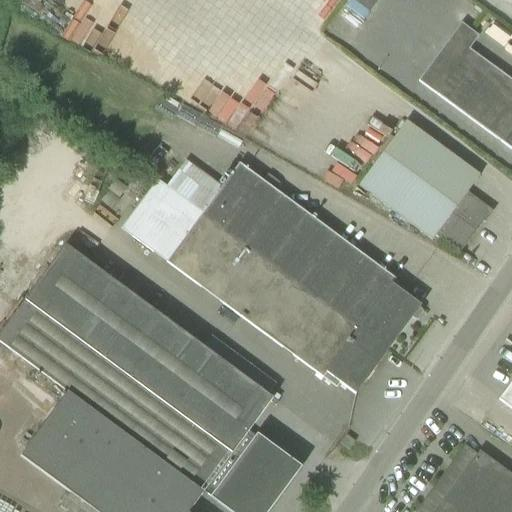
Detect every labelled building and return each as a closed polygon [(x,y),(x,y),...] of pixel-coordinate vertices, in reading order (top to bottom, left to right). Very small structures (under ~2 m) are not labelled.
[(184,26),(196,6),(186,0),(174,19),(184,26)] [(344,0),(341,5),(360,19),(373,0),(344,0)] [(460,24),(448,40),(418,82),(511,151),(511,81),(469,50),(478,37),(460,24)] [(269,79),(280,86),(292,66),(278,58),(279,55),(253,40),(208,116),(236,132),(261,90),(262,91),(269,79)] [(406,123),(359,187),(415,229),(431,241),(434,237),(459,255),(475,233),(486,217),(485,209),(465,195),(479,176),(463,165),(406,123)] [(240,166),(222,189),(185,161),(176,174),(214,200),(397,336),(417,308),(418,309),(420,307),(391,285),(395,281),(240,166)] [(375,365),(397,336),(214,200),(176,174),(156,203),(192,230),(375,365)] [(99,201),(112,211),(128,191),(115,180),(99,201)] [(355,393),(375,365),(192,230),(156,203),(131,237),(167,264),(322,379),(325,374),(354,395),(356,393),(355,393)] [(272,400),(256,388),(65,246),(0,333),(0,343),(67,393),(19,457),(93,511),(188,511),(203,493),(229,511),(268,511),(299,470),(248,432),(270,403),(275,407),(278,403),(272,399),(272,400)] [(511,380),(498,400),(511,411),(511,380)] [(511,511),(511,477),(478,452),(476,455),(464,447),(415,511),(511,511)]
